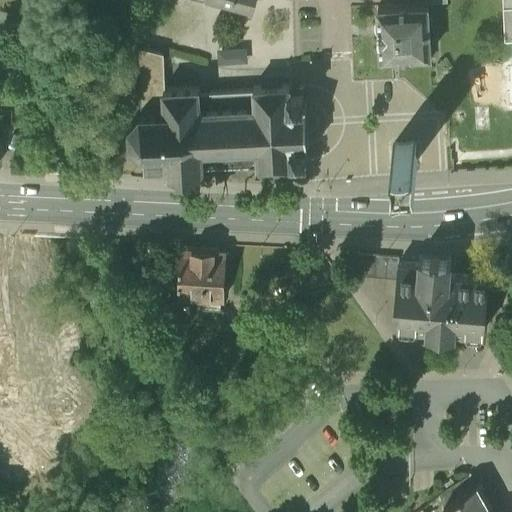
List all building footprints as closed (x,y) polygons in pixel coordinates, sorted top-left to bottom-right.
[(215,10),(217,5),(198,0),(185,0),(184,7),(213,16),(215,10)] [(219,0),(217,5),(215,10),(237,19),(243,7),(285,13),(284,0),(219,0)] [(334,0),(334,13),(336,13),(336,16),(363,17),(363,13),(378,13),(378,0),(334,0)] [(382,0),(386,28),(420,23),(444,19),(445,19),(444,7),(420,10),(420,7),(435,5),(435,2),(444,1),(444,0),(382,0)] [(243,7),(237,19),(234,27),(241,29),(253,31),(253,32),(287,37),(289,14),(285,13),(243,7)] [(237,19),(215,10),(213,16),(211,21),(234,27),(237,19)] [(206,19),(181,13),(174,42),(200,47),(200,43),(201,41),(206,20),(206,19)] [(420,23),(422,49),(423,49),(445,47),(444,19),(420,23)] [(247,54),(253,32),(253,31),(241,29),(234,27),(211,21),(206,20),(201,41),(227,48),(247,54)] [(336,26),(336,39),(384,36),(383,29),(380,20),(336,26)] [(511,24),(498,25),(500,86),(511,85),(511,24)] [(410,50),(374,52),(376,101),(389,101),(389,108),(425,106),(425,99),(426,99),(423,49),(422,49),(417,49),(417,45),(409,45),(410,50)] [(158,100),(133,94),(135,158),(133,158),(133,160),(122,172),(123,188),(135,200),(136,200),(137,222),(197,220),(196,214),(251,212),(251,215),(288,213),(288,211),(300,210),(299,193),(302,193),(300,150),(297,151),(296,133),(284,134),(284,131),(247,133),(247,135),(193,138),(193,134),(159,135),(158,100)] [(390,191),(387,194),(389,198),(389,202),(389,206),(389,209),(388,213),(392,216),(395,215),(398,214),(401,214),(405,214),(410,215),(413,211),(412,209),(411,206),(410,203),(410,199),(411,196),(411,193),(408,190),(405,191),(401,192),(398,192),(395,192),(392,192),(390,191)] [(219,298),(174,297),(173,347),(191,347),(191,359),(214,360),(215,349),(217,349),(219,298)] [(394,306),(347,302),(346,322),(391,326),(392,310),(394,310),(394,306)] [(392,373),(421,375),(421,379),(449,381),(450,378),(478,380),(483,324),(454,322),(454,324),(445,323),(446,306),(414,304),(414,312),(394,310),(392,310),(391,326),(389,349),(394,349),(392,373)]
